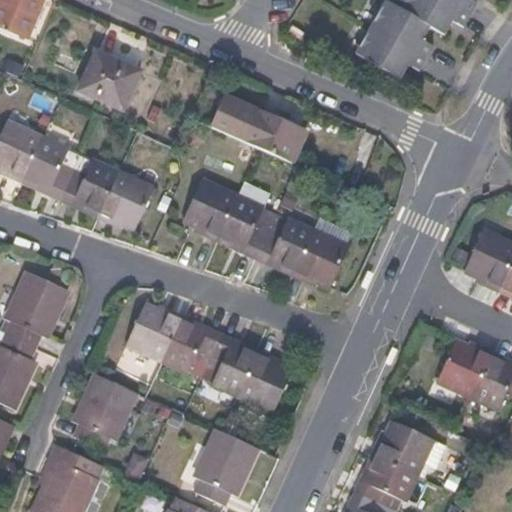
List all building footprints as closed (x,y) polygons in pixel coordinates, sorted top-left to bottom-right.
[(0,0),(0,19),(29,32),(42,0),(0,0)] [(411,37),(418,25),(387,6),(377,0),(372,0),(343,48),(387,75),(394,64),(407,70),(422,44),(411,37)] [(463,0),(390,0),(387,6),(418,25),(430,31),(438,19),(450,27),(465,1),(463,0)] [(0,26),(27,37),(29,32),(0,19),(0,26)] [(141,70),(97,51),(80,90),(125,111),(141,70)] [(224,96),(211,130),(291,165),(306,130),(224,96)] [(154,193),(8,128),(0,146),(0,171),(13,178),(12,182),(25,187),(27,184),(52,196),(50,199),(75,210),(76,206),(102,217),(100,222),(114,228),(116,224),(136,233),(154,193)] [(352,236),(334,228),(328,242),(204,185),(185,225),(207,235),(205,239),(219,245),(221,241),(246,253),(244,256),(269,267),(271,264),(295,275),(293,279),(306,285),(308,281),(332,291),(349,251),(346,250),(352,236)] [(511,247),(484,235),(467,274),(489,284),(488,288),(501,295),(503,290),(511,294),(511,247)] [(49,342),(71,295),(31,277),(10,324),(14,326),(4,349),(0,347),(0,406),(16,413),(39,364),(35,363),(43,340),(49,342)] [(215,388),(276,416),(294,375),(271,366),(274,360),(260,354),(257,359),(232,347),(233,343),(209,332),(208,337),(184,326),(186,321),(172,315),(170,319),(148,309),(131,348),(190,377),(197,361),(221,372),(215,388)] [(511,370),(493,361),(495,357),(481,351),(479,355),(457,344),(439,386),(501,414),(508,399),(511,400),(511,370)] [(83,428),(78,441),(106,454),(111,442),(118,444),(138,397),(98,379),(78,426),(83,428)] [(0,450),(5,440),(10,442),(15,430),(0,423),(0,450)] [(425,466),(440,472),(450,451),(395,426),(385,448),(380,446),(374,458),(378,460),(367,486),(362,484),(353,508),(356,509),(355,511),(386,511),(393,497),(408,504),(425,466)] [(204,483),(198,496),(226,508),(232,496),(237,499),(258,451),(219,434),(198,481),(204,483)] [(86,511),(106,470),(59,450),(54,462),(59,465),(38,511),(86,511)] [(201,511),(179,502),(174,511),(201,511)]
